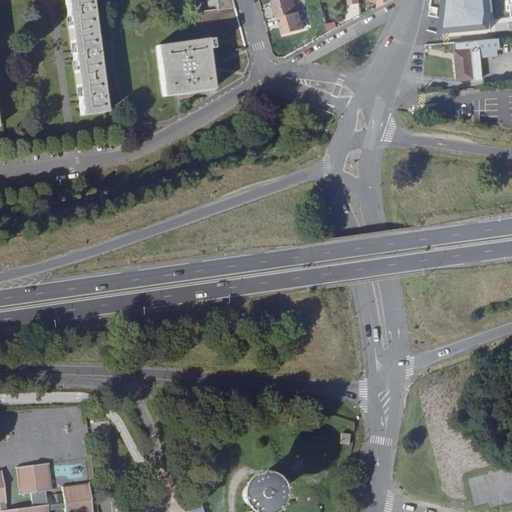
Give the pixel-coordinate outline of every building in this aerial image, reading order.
[(64,0),(80,116),(105,113),(89,0),(64,0)] [(205,52),(244,47),(231,0),(217,0),(218,5),(215,5),(216,10),(199,12),(204,41),(205,52)] [(275,19),(277,18),(295,14),(291,0),(277,0),(270,2),(275,19)] [(493,12),(491,0),(442,0),(439,34),(491,29),(493,12)] [(295,14),(277,18),(282,35),(302,30),(297,13),(295,14)] [(326,25),(328,33),(336,29),(334,20),(326,25)] [(153,34),(152,25),(138,27),(140,36),(153,34)] [(499,38),(454,42),(458,81),(482,79),(480,56),(498,55),(497,49),(500,48),(499,38)] [(211,90),(205,52),(204,41),(155,47),(162,96),(211,90)] [(347,445),(349,435),(341,434),(339,444),(347,445)] [(2,473),(0,473),(0,504),(1,511),(0,511),(49,511),(66,509),(66,511),(92,511),(88,485),(63,488),(65,504),(48,505),(46,492),(54,491),(49,464),(17,468),(21,496),(31,494),(33,507),(6,510),(6,504),(7,504),(2,473)] [(249,506),(252,506),(256,505),(259,503),(262,500),(264,497),(265,493),(264,488),(261,485),(258,481),(254,480),(250,479),(245,481),(242,484),(239,487),(238,491),(238,494),(239,497),(241,501),(244,504),(246,505),(249,506)] [(185,511),(201,511),(198,501),(184,505),(185,511)]
